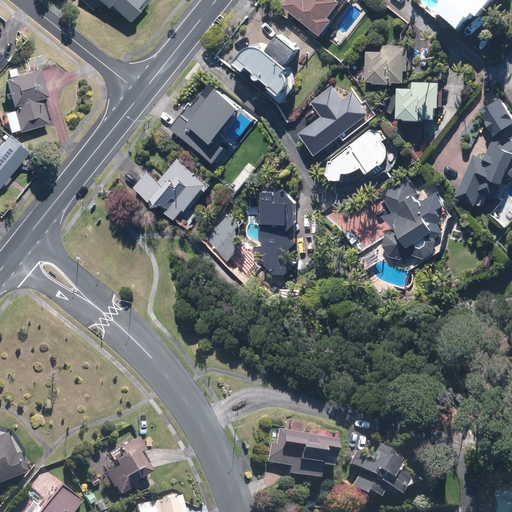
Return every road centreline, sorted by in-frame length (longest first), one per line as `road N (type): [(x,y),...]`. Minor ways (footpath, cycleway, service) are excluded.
road 1 (tertiary): [(238,511),(209,440),(172,386),(85,301)]
road 2 (tertiary): [(28,234),(140,95)]
road 3 (residential): [(140,95),(21,0)]
road 4 (tertiary): [(140,95),(217,0)]
